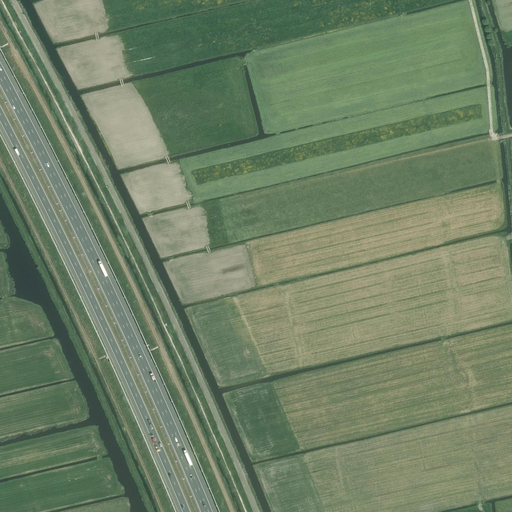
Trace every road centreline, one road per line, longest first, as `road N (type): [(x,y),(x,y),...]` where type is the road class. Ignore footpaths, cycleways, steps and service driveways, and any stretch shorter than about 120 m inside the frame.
road 1 (unknown): [(243,511),(145,282),(0,1)]
road 2 (track): [(231,511),(127,275),(0,24)]
road 3 (motorway): [(206,511),(0,73)]
road 4 (motorway): [(0,114),(186,511)]
road 5 (track): [(0,161),(162,511)]
road 6 (track): [(470,0),(487,69),(491,133),(511,135)]
